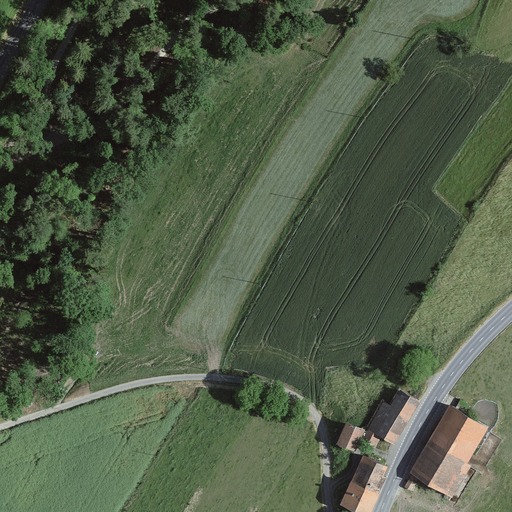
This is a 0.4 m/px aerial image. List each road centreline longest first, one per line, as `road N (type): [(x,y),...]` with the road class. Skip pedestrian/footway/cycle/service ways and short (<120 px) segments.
road 1 (track): [(0,424),(166,377),(231,378),(283,390),(319,421),(330,511)]
road 2 (secondary): [(511,310),(442,386),(380,511)]
